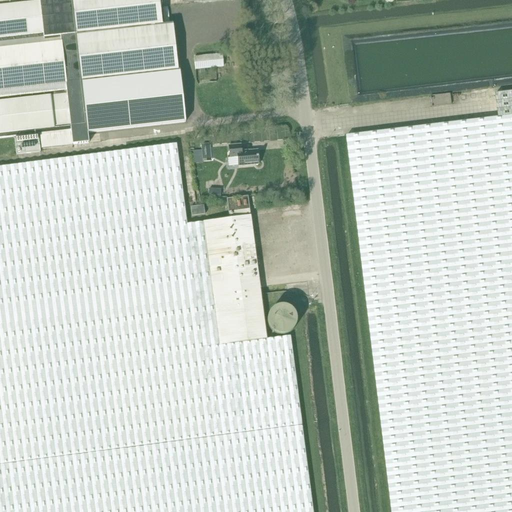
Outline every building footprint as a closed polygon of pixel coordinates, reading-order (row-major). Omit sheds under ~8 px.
[(0,0),(0,138),(11,138),(27,136),(27,137),(14,139),(16,155),(40,153),(38,136),(30,137),(30,136),(40,134),(71,131),(72,145),(89,143),(88,134),(145,127),(185,123),(180,72),(178,72),(173,25),(169,25),(162,26),(160,9),(159,0),(0,0)] [(194,58),(196,70),(223,67),(222,55),(194,58)] [(511,511),(511,92),(495,94),(498,118),(346,136),(391,511),(511,511)] [(434,107),(453,104),(451,93),(432,96),(434,107)] [(177,144),(0,167),(0,511),(313,511),(291,336),(267,340),(260,289),(251,216),(188,225),(177,144)] [(241,145),(229,146),(230,158),(238,157),(239,167),(259,165),(258,151),(242,152),(241,145)] [(210,146),(201,147),(202,160),(211,159),(210,146)] [(227,199),(229,213),(250,210),(248,197),(227,199)] [(302,216),(300,205),(281,207),(282,219),(302,216)] [(191,208),(192,216),(205,215),(204,206),(191,208)] [(297,322),(297,321),(297,319),(296,317),(296,315),(295,313),(294,311),(292,310),(291,309),(289,308),(287,307),(285,306),(283,306),(281,306),(279,306),(277,307),(276,307),(274,308),(272,310),(271,311),(270,313),(269,314),(268,316),(267,318),(267,320),(267,322),(267,324),(268,326),(269,328),(270,329),(271,331),(273,332),(274,333),(276,334),(278,335),(280,335),(282,336),(284,335),(286,335),(288,334),(290,333),(291,332),(293,331),(294,329),(295,328),(296,326),(297,324),(297,322)]
